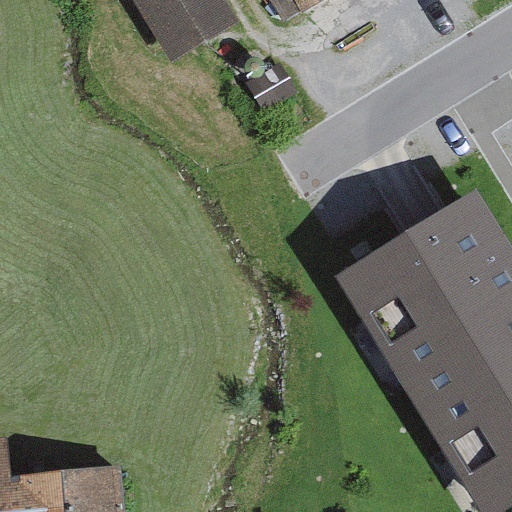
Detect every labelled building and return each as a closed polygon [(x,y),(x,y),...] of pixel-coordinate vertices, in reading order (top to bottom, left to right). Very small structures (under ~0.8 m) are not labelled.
[(229,0),(138,0),(173,56),(206,36),(240,17),(229,0)] [(274,0),(285,17),(313,0),(274,0)] [(265,110),(299,90),(281,59),(246,79),(265,110)] [(412,209),(335,254),(488,511),(491,511),(511,499),(511,234),(475,172),(412,209)] [(0,511),(127,511),(122,457),(10,467),(7,434),(0,435),(0,511)]
